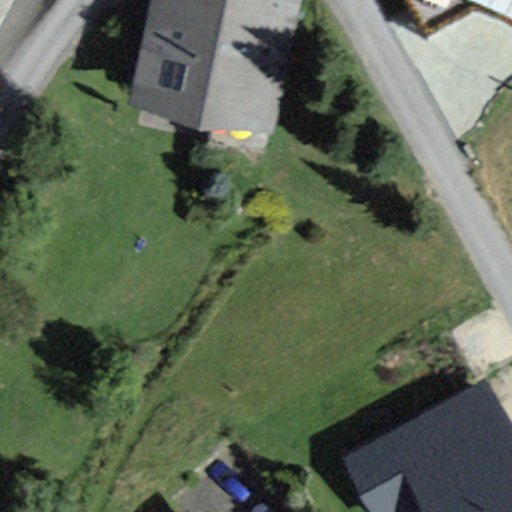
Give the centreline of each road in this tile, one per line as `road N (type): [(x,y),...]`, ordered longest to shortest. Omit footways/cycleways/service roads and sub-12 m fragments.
road 1 (residential): [(345,0),(511,291)]
road 2 (residential): [(0,125),(85,0)]
